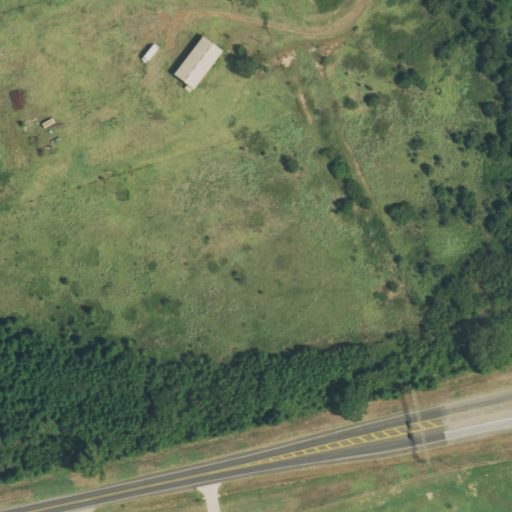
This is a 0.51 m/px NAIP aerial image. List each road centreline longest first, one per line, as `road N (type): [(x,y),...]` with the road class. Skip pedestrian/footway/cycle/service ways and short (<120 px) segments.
road 1 (primary): [(1,511),(342,446)]
road 2 (primary): [(342,446),(511,408)]
road 3 (primary): [(342,446),(511,416)]
